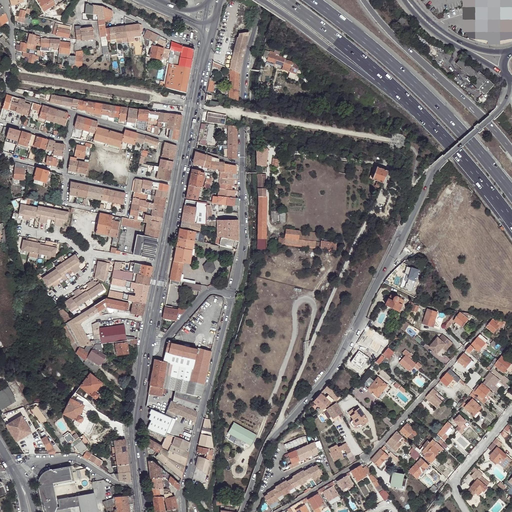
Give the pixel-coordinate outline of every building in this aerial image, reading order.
[(35,0),(41,9),(45,6),(48,9),(52,7),(53,6),(51,3),(52,1),(51,0),(35,0)] [(489,40),(475,0),(468,0),(471,38),(489,40)] [(511,0),(480,0),(486,19),(511,11),(511,0)] [(103,6),(102,6),(96,5),(97,13),(100,33),(102,32),(106,32),(106,29),(105,22),(103,6)] [(112,11),(103,6),(105,22),(107,22),(107,21),(110,21),(110,17),(112,17),(112,11)] [(19,10),(17,17),(20,18),(22,18),(24,19),(25,17),(25,14),(26,12),(19,10)] [(132,25),(126,26),(127,37),(134,37),(134,38),(141,37),(140,33),(142,32),(141,25),(139,25),(132,25)] [(110,39),(111,39),(116,39),(120,38),(127,37),(126,26),(109,28),(110,39)] [(80,30),(81,39),(82,41),(94,39),(92,27),(81,28),(80,29),(80,30)] [(68,38),(69,31),(57,28),(56,36),(68,38)] [(151,32),(147,29),(143,38),(144,38),(149,40),(153,42),(157,35),(151,32)] [(105,55),(109,54),(109,52),(109,51),(108,48),(108,41),(107,40),(106,32),(102,32),(100,33),(103,55),(105,55)] [(231,70),(239,73),(249,32),(239,33),(239,37),(237,37),(229,69),(231,70)] [(0,39),(5,47),(9,44),(3,36),(0,37),(0,39)] [(38,46),(40,46),(40,42),(39,41),(39,37),(36,36),(34,41),(33,40),(31,45),(36,45),(38,46)] [(156,44),(153,42),(152,46),(163,48),(164,41),(159,38),(156,44)] [(50,48),(50,40),(41,39),(40,46),(40,47),(50,48)] [(60,42),(60,40),(50,40),(50,48),(59,48),(60,42)] [(70,54),(71,44),(60,42),(59,48),(59,52),(59,53),(62,53),(70,54)] [(163,86),(186,92),(194,49),(183,46),(171,42),(170,50),(169,53),(163,86)] [(152,47),(152,48),(149,57),(161,59),(163,48),(152,46),(152,47)] [(268,58),(267,60),(283,66),(281,70),(290,72),(288,77),(295,80),(300,66),(293,63),(293,62),(286,59),(287,56),(284,55),(283,58),(279,56),(279,55),(277,54),(278,54),(270,51),(270,52),(266,51),(264,56),(268,58)] [(16,53),(16,60),(20,61),(20,56),(29,58),(28,63),(33,64),(34,59),(35,55),(25,53),(21,52),(21,53),(16,53)] [(456,63),(476,80),(479,77),(485,81),(488,78),(479,70),(477,72),(461,57),(456,63)] [(230,98),(238,101),(239,73),(231,70),(230,74),(230,98)] [(479,77),(476,80),(473,83),(479,88),(485,81),(479,77)] [(6,94),(3,108),(9,110),(13,96),(6,94)] [(50,102),(61,104),(62,97),(57,96),(57,95),(51,94),(50,102)] [(13,96),(9,110),(21,113),(22,113),(25,103),(26,100),(13,96)] [(71,107),(73,99),(62,97),(61,104),(71,107)] [(86,111),(88,102),(78,100),(77,108),(76,109),(86,111)] [(86,112),(94,113),(95,103),(88,102),(86,111),(86,112)] [(31,105),(25,103),(22,113),(28,115),(31,105)] [(43,105),(33,103),(32,105),(32,109),(41,111),(43,105)] [(94,113),(101,114),(103,104),(95,103),(94,113)] [(101,114),(109,116),(110,106),(103,104),(101,114)] [(50,107),(43,105),(41,111),(39,117),(46,120),(50,107)] [(56,109),(50,107),(46,120),(51,121),(53,122),(56,109)] [(119,119),(125,120),(127,108),(121,107),(119,117),(119,119)] [(127,122),(135,123),(136,118),(137,109),(129,108),(127,122)] [(69,113),(56,109),(53,122),(58,123),(65,125),(67,120),(68,115),(69,113)] [(148,120),(148,118),(148,114),(149,111),(139,109),(138,118),(143,119),(148,120)] [(168,122),(169,113),(159,112),(159,115),(158,121),(168,122)] [(207,112),(205,122),(214,123),(216,123),(218,123),(223,124),(224,124),(226,115),(219,114),(219,113),(212,112),(212,113),(207,112)] [(181,121),(182,115),(169,113),(168,122),(167,128),(170,129),(170,128),(179,130),(181,121)] [(147,132),(161,136),(162,129),(160,129),(161,123),(157,122),(158,121),(159,115),(148,114),(148,118),(149,118),(148,120),(148,121),(147,125),(147,126),(148,129),(147,132)] [(87,118),(77,116),(74,127),(84,130),(87,118)] [(92,120),(87,118),(84,130),(89,131),(92,120)] [(92,120),(89,131),(95,133),(97,127),(98,122),(92,120)] [(237,139),(237,126),(229,125),(228,128),(228,149),(227,156),(227,158),(236,159),(236,149),(237,139)] [(95,135),(94,139),(120,147),(120,145),(121,144),(122,141),(123,135),(97,127),(95,133),(95,135)] [(177,140),(179,130),(170,128),(170,129),(168,138),(171,139),(177,140)] [(125,130),(123,135),(122,141),(134,145),(134,144),(135,142),(137,134),(125,130)] [(18,143),(31,147),(32,144),(35,136),(22,132),(18,143)] [(145,136),(137,134),(135,142),(143,144),(144,142),(145,136)] [(47,142),(48,139),(37,136),(35,145),(36,145),(42,147),(45,148),(47,142)] [(144,142),(148,143),(158,146),(159,140),(145,136),(144,142)] [(94,139),(93,142),(119,150),(119,149),(120,147),(94,139)] [(55,141),(49,140),(47,149),(54,151),(54,147),(55,143),(55,142),(55,141)] [(161,157),(173,159),(176,146),(164,142),(161,157)] [(74,157),(77,158),(84,159),(86,147),(85,146),(77,145),(74,157)] [(54,147),(54,151),(54,154),(63,156),(64,149),(54,147)] [(268,148),(257,147),(257,164),(266,166),(268,148)] [(195,151),(193,164),(203,167),(206,155),(195,151)] [(206,155),(203,167),(208,168),(211,157),(206,155)] [(211,157),(208,168),(210,169),(215,169),(217,163),(218,163),(218,161),(219,159),(211,157)] [(159,168),(171,170),(173,162),(161,159),(159,167),(159,168)] [(68,170),(77,172),(77,168),(79,161),(76,161),(70,160),(68,170)] [(82,173),(86,173),(88,163),(85,162),(81,162),(79,161),(77,168),(77,172),(82,173)] [(217,163),(215,169),(219,169),(219,172),(220,172),(223,172),(224,163),(224,162),(218,161),(218,163),(217,163)] [(236,166),(224,163),(223,172),(232,173),(236,173),(236,166)] [(37,168),(28,165),(28,170),(27,173),(35,175),(36,170),(37,168)] [(383,183),(388,171),(377,167),(373,179),(378,181),(381,182),(383,183)] [(24,180),(25,169),(14,168),(14,169),(14,171),(13,179),(24,180)] [(41,169),(37,168),(36,170),(35,175),(34,179),(38,180),(44,181),(46,182),(47,177),(48,177),(49,171),(41,169)] [(156,178),(169,181),(171,170),(159,168),(158,171),(158,172),(156,178)] [(204,171),(192,169),(188,185),(199,187),(201,187),(201,186),(204,171)] [(136,179),(134,192),(140,193),(143,180),(136,179)] [(143,180),(140,193),(147,194),(151,195),(151,192),(151,189),(151,182),(150,181),(143,180)] [(87,197),(89,186),(71,182),(70,191),(70,195),(73,196),(82,198),(85,198),(87,199),(87,197)] [(156,189),(167,191),(168,185),(158,183),(156,189)] [(199,187),(188,185),(186,198),(197,200),(199,187)] [(103,196),(104,189),(95,187),(89,186),(87,197),(102,201),(103,196)] [(231,190),(219,188),(218,196),(226,197),(235,198),(235,190),(231,190)] [(258,198),(257,248),(262,249),(264,249),(265,188),(261,188),(257,188),(258,193),(258,198)] [(155,196),(166,198),(167,191),(156,189),(155,194),(155,196)] [(115,192),(112,203),(124,205),(126,194),(115,192)] [(134,192),(133,198),(139,199),(143,200),(146,200),(147,194),(140,193),(134,192)] [(155,196),(154,203),(164,205),(166,198),(155,196)] [(218,197),(213,196),(212,197),(212,202),(212,203),(218,204),(225,204),(226,197),(218,196),(218,197)] [(237,206),(238,198),(235,198),(226,197),(225,204),(237,206)] [(196,223),(201,224),(206,225),(207,210),(207,204),(207,202),(197,201),(196,207),(195,215),(194,215),(197,216),(196,223)] [(152,209),(163,211),(164,205),(154,203),(149,202),(148,208),(152,209)] [(29,207),(21,205),(19,214),(24,215),(23,217),(23,220),(26,221),(29,207)] [(131,205),(130,215),(138,216),(139,210),(140,207),(138,206),(131,205)] [(195,215),(196,207),(193,206),(184,205),(183,212),(195,215)] [(38,208),(29,207),(26,221),(30,221),(31,218),(31,217),(36,218),(36,217),(38,208)] [(46,208),(38,207),(38,208),(36,217),(40,218),(39,223),(43,224),(46,208)] [(54,210),(46,208),(43,224),(46,225),(47,220),(51,220),(54,210)] [(152,209),(151,216),(162,218),(163,211),(152,209)] [(61,211),(54,210),(51,220),(55,221),(54,226),(58,227),(61,211)] [(130,215),(129,219),(136,221),(141,222),(142,222),(144,222),(146,215),(147,212),(139,210),(138,216),(130,215)] [(69,213),(61,211),(58,227),(62,228),(63,223),(67,224),(69,213)] [(183,212),(182,220),(194,223),(194,215),(195,215),(183,212)] [(109,237),(113,216),(100,213),(95,234),(109,237)] [(146,215),(144,222),(148,223),(147,227),(159,230),(162,218),(151,216),(146,215)] [(121,225),(122,218),(113,216),(109,237),(113,237),(118,239),(120,231),(121,225)] [(129,219),(122,218),(121,225),(139,229),(141,222),(136,221),(129,219)] [(180,226),(200,230),(201,224),(196,223),(194,223),(182,220),(180,226)] [(220,225),(217,224),(217,231),(219,232),(219,236),(221,237),(226,238),(233,239),(238,240),(238,220),(220,220),(220,225)] [(157,238),(158,239),(159,230),(147,227),(146,227),(145,236),(157,238)] [(194,240),(196,232),(180,228),(178,237),(194,240)] [(298,237),(299,231),(286,229),(285,238),(279,237),(278,243),(315,247),(315,241),(298,239),(298,237)] [(319,233),(299,231),(298,237),(306,239),(318,240),(319,233)] [(153,259),(157,238),(145,236),(137,235),(133,254),(153,259)] [(174,261),(183,262),(189,264),(191,254),(193,244),(194,240),(178,237),(174,261)] [(231,248),(233,239),(226,238),(221,237),(219,245),(231,248)] [(32,239),(29,239),(28,241),(28,242),(26,241),(23,241),(21,251),(30,253),(32,239)] [(36,240),(32,239),(30,253),(38,255),(40,245),(40,244),(38,243),(35,243),(36,242),(36,240)] [(49,242),(46,241),(45,244),(45,246),(40,245),(38,255),(47,256),(49,242)] [(53,243),(49,242),(47,256),(55,258),(57,248),(52,247),(52,246),(53,243)] [(75,254),(68,259),(77,272),(80,270),(78,266),(81,263),(75,254)] [(62,263),(68,272),(71,270),(74,274),(77,272),(68,259),(62,263)] [(170,279),(180,281),(183,262),(174,261),(170,279)] [(205,272),(211,273),(216,268),(214,262),(207,261),(203,266),(205,272)] [(95,266),(94,270),(108,273),(110,264),(100,262),(99,267),(96,266),(95,266)] [(62,263),(55,267),(56,269),(61,277),(62,278),(64,281),(67,279),(64,275),(68,272),(62,263)] [(137,274),(150,277),(152,266),(134,263),(132,263),(130,272),(137,274)] [(419,270),(407,266),(404,273),(409,275),(407,279),(409,279),(406,288),(412,291),(419,270)] [(56,269),(49,274),(57,285),(60,283),(58,281),(57,279),(61,277),(56,269)] [(136,283),(137,274),(130,272),(118,270),(114,269),(112,278),(113,278),(136,283)] [(108,273),(94,270),(93,273),(95,274),(98,274),(97,279),(106,281),(108,273)] [(57,285),(49,274),(42,279),(47,286),(51,284),(52,285),(54,287),(57,285)] [(140,283),(149,285),(150,277),(137,274),(136,283),(140,283)] [(139,289),(140,283),(136,283),(113,278),(111,284),(136,289),(136,288),(139,289)] [(92,280),(89,282),(97,294),(104,290),(98,281),(94,283),(92,280)] [(97,294),(89,282),(86,284),(88,288),(85,290),(90,298),(91,299),(97,294)] [(200,290),(202,285),(184,282),(183,287),(199,290),(200,290)] [(147,295),(149,285),(140,283),(139,289),(138,292),(138,293),(147,295)] [(172,285),(168,306),(177,308),(181,287),(172,285)] [(79,289),(76,291),(84,303),(90,298),(85,290),(84,289),(81,292),(79,289)] [(84,303),(76,291),(73,293),(74,296),(71,298),(77,307),(84,303)] [(145,304),(147,295),(138,293),(138,292),(136,291),(135,296),(131,295),(132,295),(110,291),(109,297),(120,299),(128,301),(145,304)] [(70,296),(67,298),(68,300),(69,302),(65,305),(70,313),(78,308),(77,307),(71,298),(70,296)] [(387,305),(397,310),(398,311),(401,305),(394,301),(388,298),(385,304),(387,305)] [(106,299),(94,306),(98,312),(100,311),(103,309),(107,307),(114,308),(118,309),(119,302),(106,299)] [(142,316),(145,304),(128,301),(127,303),(133,304),(131,313),(142,316)] [(129,303),(119,302),(118,309),(123,310),(128,311),(129,303)] [(395,314),(397,310),(387,305),(385,309),(395,314)] [(468,313),(470,313),(471,307),(460,305),(459,311),(460,311),(468,313)] [(66,324),(73,319),(58,306),(56,309),(65,323),(66,324)] [(66,324),(79,347),(91,345),(80,324),(98,312),(94,306),(73,319),(66,324)] [(178,310),(165,307),(163,318),(176,321),(177,313),(178,310)] [(428,309),(425,318),(434,321),(437,312),(428,309)] [(467,318),(459,312),(457,315),(454,320),(456,322),(460,325),(463,327),(468,319),(467,318)] [(434,321),(425,318),(422,324),(434,327),(436,321),(434,321)] [(499,319),(493,318),(491,320),(499,326),(500,327),(502,324),(505,321),(499,320),(499,319)] [(499,326),(491,320),(486,326),(493,333),(499,326)] [(95,340),(95,344),(101,344),(99,331),(99,328),(98,322),(96,322),(92,324),(95,340)] [(69,340),(73,348),(79,347),(66,324),(65,323),(61,326),(65,332),(69,340)] [(99,331),(101,344),(111,342),(115,342),(126,340),(126,336),(124,328),(99,331)] [(446,345),(449,341),(443,335),(441,335),(438,338),(437,337),(428,347),(436,354),(441,348),(445,344),(446,345)] [(481,340),(477,337),(474,341),(481,347),(485,343),(481,340)] [(128,353),(127,344),(126,340),(115,342),(116,346),(117,354),(128,353)] [(171,341),(169,341),(161,351),(165,352),(185,357),(195,359),(197,349),(190,347),(191,346),(182,344),(182,345),(171,343),(171,341)] [(445,344),(441,348),(445,351),(452,343),(449,341),(446,345),(445,344)] [(481,347),(474,341),(470,345),(474,348),(476,350),(477,352),(479,349),(481,347)] [(94,348),(102,353),(101,347),(101,344),(95,344),(91,345),(79,347),(73,348),(75,351),(78,355),(79,353),(87,358),(94,348)] [(474,348),(470,345),(465,351),(469,353),(469,354),(474,348)] [(100,366),(106,356),(102,354),(102,353),(94,348),(87,358),(100,366)] [(211,354),(211,351),(198,348),(197,349),(195,359),(192,369),(189,381),(203,384),(206,374),(209,361),(211,354)] [(368,358),(359,351),(351,361),(361,368),(368,358)] [(410,357),(404,351),(402,353),(405,355),(399,362),(410,371),(414,366),(418,369),(421,365),(417,362),(415,364),(409,358),(410,357)] [(165,352),(163,362),(167,363),(183,366),(185,357),(165,352)] [(84,363),(87,358),(79,353),(78,355),(84,363)] [(466,356),(463,353),(457,361),(465,367),(471,360),(466,356)] [(384,357),(381,355),(374,363),(377,365),(384,357)] [(501,356),(498,359),(494,365),(503,372),(507,367),(511,363),(501,356)] [(192,369),(195,359),(185,357),(183,366),(192,369)] [(95,372),(96,373),(100,366),(87,358),(84,363),(95,372)] [(152,375),(150,385),(161,388),(164,375),(167,363),(163,362),(154,360),(154,362),(152,375)] [(167,375),(189,381),(192,369),(183,366),(167,363),(164,375),(167,375)] [(461,379),(449,369),(447,372),(453,378),(453,379),(457,383),(461,379)] [(493,369),(491,371),(494,374),(500,379),(501,379),(503,377),(493,369)] [(494,374),(491,371),(490,372),(484,378),(486,380),(483,383),(495,392),(499,388),(495,385),(499,379),(493,375),(494,374)] [(453,378),(447,372),(440,380),(447,386),(453,379),(453,378)] [(102,383),(90,374),(80,387),(95,399),(99,395),(99,392),(98,392),(96,390),(99,387),(102,383)] [(201,397),(203,384),(189,381),(167,375),(163,388),(166,389),(175,391),(200,397),(201,397)] [(363,383),(368,387),(374,381),(369,376),(363,383)] [(374,381),(368,387),(367,389),(377,397),(387,385),(377,377),(374,381)] [(501,380),(499,381),(507,388),(509,386),(506,384),(501,380)] [(479,395),(483,398),(486,394),(489,390),(482,384),(480,386),(475,392),(476,392),(479,395)] [(150,385),(148,394),(150,394),(148,403),(159,405),(161,404),(162,394),(163,388),(161,388),(150,385)] [(342,398),(327,385),(324,390),(333,398),(334,398),(337,401),(341,399),(342,398)] [(480,386),(478,385),(471,392),(474,394),(476,392),(475,392),(480,386)] [(0,391),(0,407),(1,409),(16,400),(8,387),(0,391)] [(437,392),(433,388),(425,397),(429,400),(430,398),(435,402),(434,404),(437,407),(442,401),(435,395),(437,392)] [(197,412),(200,397),(175,391),(172,401),(197,412)] [(329,401),(321,393),(313,401),(321,409),(329,401)] [(84,405),(70,399),(63,414),(76,420),(81,422),(83,418),(82,415),(80,414),(84,405)] [(474,416),(479,410),(481,407),(472,399),(464,407),(474,416)] [(180,415),(195,421),(197,412),(172,401),(171,401),(164,415),(173,419),(175,419),(176,414),(180,416),(180,415)] [(322,410),(333,404),(331,402),(329,401),(321,409),(322,410)] [(338,406),(336,403),(326,409),(333,419),(336,417),(342,413),(338,406)] [(46,410),(42,404),(37,407),(42,413),(46,410)] [(31,408),(40,422),(45,418),(42,413),(37,407),(36,405),(31,408)] [(346,412),(355,422),(356,423),(358,423),(359,423),(363,420),(364,421),(367,418),(357,406),(354,409),(352,407),(346,412)] [(148,429),(165,437),(167,433),(171,422),(173,419),(164,415),(152,410),(150,414),(152,415),(150,420),(152,421),(148,429)] [(189,442),(190,443),(195,421),(180,415),(180,416),(176,424),(171,422),(167,433),(189,442)] [(459,426),(456,429),(461,434),(464,431),(463,430),(466,426),(463,424),(466,421),(459,415),(454,421),(459,426)] [(10,423),(7,425),(17,441),(31,432),(22,416),(10,423)] [(452,425),(448,421),(437,434),(439,435),(442,437),(445,433),(452,425)] [(256,435),(234,423),(228,433),(250,446),(256,435)] [(411,432),(414,435),(415,436),(418,433),(406,423),(399,431),(407,438),(408,436),(411,432)] [(503,430),(506,432),(511,425),(508,423),(503,430)] [(203,426),(201,433),(211,436),(210,428),(203,426)] [(397,433),(396,431),(390,438),(397,443),(397,442),(402,437),(400,435),(397,433)] [(83,452),(88,448),(77,434),(73,437),(70,433),(64,437),(68,443),(71,440),(81,454),(83,452)] [(171,444),(185,450),(189,442),(167,433),(165,437),(161,445),(160,448),(168,452),(171,444)] [(198,445),(213,448),(211,436),(201,433),(198,445)] [(146,446),(156,452),(158,453),(160,448),(161,445),(145,436),(146,446)] [(308,444),(305,436),(298,438),(302,447),(308,444)] [(41,439),(49,454),(55,454),(55,453),(46,437),(41,439)] [(434,438),(434,437),(430,442),(422,452),(425,454),(431,448),(430,447),(434,443),(435,444),(436,442),(435,441),(436,440),(434,438)] [(302,447),(298,438),(284,444),(288,454),(302,447)] [(397,443),(390,438),(385,444),(394,452),(400,445),(397,442),(397,443)] [(502,444),(496,438),(488,448),(491,451),(496,445),(499,447),(502,444)] [(428,440),(418,452),(420,454),(422,452),(430,442),(428,440)] [(292,464),(312,455),(318,452),(317,447),(315,442),(308,444),(302,447),(288,454),(292,464)] [(422,452),(420,454),(422,456),(430,464),(430,463),(434,459),(433,458),(438,454),(443,449),(436,442),(435,444),(431,448),(425,454),(422,452)] [(334,456),(336,460),(342,457),(340,453),(344,450),(347,454),(350,452),(345,443),(337,447),(336,445),(329,448),(331,452),(330,452),(332,457),(334,456)] [(155,457),(181,478),(188,451),(185,450),(171,444),(168,452),(160,448),(158,453),(158,454),(155,457)] [(206,458),(211,461),(213,449),(198,446),(197,452),(207,454),(206,458)] [(490,456),(491,457),(497,462),(498,463),(502,458),(504,459),(507,456),(497,447),(495,450),(493,452),(490,456)] [(383,451),(381,449),(371,460),(378,467),(388,456),(383,451)] [(418,452),(415,449),(410,455),(416,460),(417,458),(418,457),(420,454),(418,452)] [(102,461),(90,453),(86,451),(84,454),(83,457),(98,467),(100,464),(102,461)] [(126,451),(115,453),(117,466),(128,464),(126,451)] [(399,460),(390,452),(389,453),(388,453),(394,458),(393,459),(397,463),(399,460)] [(195,466),(208,475),(211,461),(206,458),(198,456),(195,466)] [(511,460),(507,456),(504,459),(502,458),(498,463),(504,469),(511,460)] [(421,458),(410,470),(409,471),(416,478),(422,472),(426,468),(428,465),(421,458)] [(152,460),(148,460),(149,467),(149,470),(150,478),(161,478),(160,467),(152,460)] [(72,467),(71,464),(50,468),(48,468),(47,469),(45,470),(43,471),(42,473),(40,475),(39,476),(39,478),(38,480),(38,482),(38,485),(42,508),(43,508),(43,511),(49,511),(50,511),(51,511),(51,510),(52,509),(52,508),(51,506),(57,505),(56,498),(53,499),(50,484),(53,483),(72,480),(69,468),(72,467)] [(129,472),(128,464),(117,466),(118,473),(129,472)] [(313,479),(320,475),(322,474),(317,465),(316,465),(313,467),(312,466),(307,469),(312,477),(313,479)] [(362,468),(360,465),(350,471),(356,481),(366,475),(365,474),(362,468)] [(372,474),(365,466),(363,467),(367,473),(369,476),(372,474)] [(312,477),(307,469),(304,471),(303,470),(298,473),(303,483),(307,481),(306,480),(312,477)] [(471,487),(479,494),(483,489),(484,490),(487,486),(486,485),(489,482),(481,475),(482,473),(476,469),(471,475),(476,480),(471,487)] [(131,483),(129,472),(118,473),(119,480),(131,483)] [(402,473),(394,472),(391,485),(396,486),(402,487),(402,485),(405,486),(407,479),(403,478),(402,478),(402,473)] [(300,485),(303,483),(298,473),(292,476),(293,477),(290,479),(294,487),(299,484),(300,485)] [(346,475),(345,474),(333,481),(335,484),(337,483),(337,481),(346,475)] [(377,481),(372,474),(369,476),(375,486),(380,483),(377,481)] [(346,476),(346,475),(337,481),(337,483),(342,490),(347,487),(351,484),(352,484),(346,476)] [(178,489),(179,484),(170,476),(168,481),(172,484),(178,489)] [(161,478),(150,478),(151,488),(158,488),(163,489),(161,478)] [(161,478),(163,489),(169,488),(169,487),(172,484),(168,481),(165,478),(161,478)] [(286,480),(280,483),(286,493),(290,491),(289,490),(294,487),(290,479),(287,481),(286,480)] [(322,487),(318,490),(320,493),(323,492),(328,501),(338,495),(333,486),(335,484),(333,481),(322,487)] [(276,487),(272,489),(277,497),(282,494),(283,495),(286,493),(280,483),(275,486),(276,487)] [(384,500),(390,497),(382,486),(377,491),(384,500)] [(483,489),(479,494),(481,496),(488,487),(487,486),(484,490),(483,489)] [(277,497),(272,489),(267,493),(268,494),(264,496),(269,505),(278,499),(277,497)] [(318,493),(316,491),(306,497),(307,499),(318,493)] [(92,492),(58,498),(59,505),(60,507),(80,504),(81,511),(97,511),(97,509),(95,509),(92,492)] [(324,504),(318,493),(307,499),(314,510),(324,504)] [(114,511),(129,511),(129,504),(128,501),(133,500),(132,495),(115,497),(116,503),(116,505),(116,509),(114,510),(114,511)] [(152,496),(154,510),(165,510),(161,496),(159,496),(152,496)] [(165,498),(167,510),(171,509),(177,508),(176,501),(174,496),(172,496),(165,498)] [(115,497),(113,497),(113,499),(103,503),(105,507),(116,503),(115,497)] [(300,501),(290,507),(292,511),(296,511),(297,511),(296,511),(308,511),(304,505),(303,506),(300,501)]
